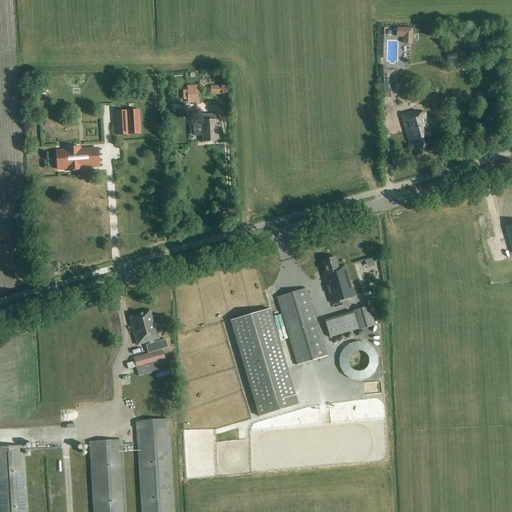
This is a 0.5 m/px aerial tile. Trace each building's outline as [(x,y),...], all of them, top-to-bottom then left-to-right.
[(412,44),(412,29),(396,28),(396,38),(402,38),(402,44),(412,44)] [(380,99),(388,99),(386,67),(378,68),(380,99)] [(199,103),(199,85),(186,86),(187,104),(199,103)] [(228,95),(228,87),(210,87),(210,96),(228,95)] [(127,123),(116,124),(116,136),(140,134),(138,111),(126,112),(127,123)] [(416,112),(401,116),(409,143),(412,142),(416,156),(433,151),(429,138),(431,137),(428,126),(424,113),(417,115),(416,112)] [(216,126),(216,119),(215,115),(200,115),(202,143),(216,142),(216,141),(220,140),(220,126),(216,126)] [(66,152),(56,152),(57,170),(67,169),(67,172),(81,171),(81,166),(84,166),(84,168),(99,167),(98,149),(80,151),(80,148),(66,149),(66,152)] [(335,257),(321,262),(324,273),(322,273),(332,303),(354,296),(344,266),(338,268),(335,257)] [(367,259),(369,267),(377,266),(375,257),(367,259)] [(306,290),(305,290),(276,298),(297,366),(326,358),(306,290)] [(369,307),(352,313),(358,331),(375,326),(369,307)] [(258,418),(297,406),(270,310),(231,321),(258,418)] [(159,339),(151,311),(129,317),(137,345),(159,339)] [(373,339),(339,347),(347,380),(381,372),(373,339)] [(147,354),(168,348),(165,340),(145,346),(147,354)] [(162,351),(133,359),(138,377),(167,369),(162,351)] [(372,382),(372,390),(381,390),(382,382),(372,382)] [(173,511),(168,420),(136,422),(141,511),(173,511)] [(125,511),(121,441),(89,443),(92,511),(125,511)] [(0,511),(26,511),(23,447),(0,448),(0,511)]
